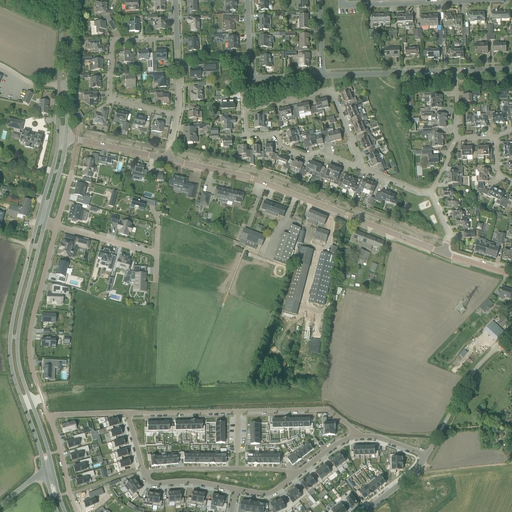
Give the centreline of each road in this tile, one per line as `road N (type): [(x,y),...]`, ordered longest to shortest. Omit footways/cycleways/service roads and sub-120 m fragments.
road 1 (tertiary): [(441,252),(251,178),(167,158)]
road 2 (secondary): [(37,221),(9,353),(44,471)]
road 3 (secondary): [(52,470),(17,354),(44,223)]
road 4 (residential): [(356,436),(321,409),(128,413)]
road 5 (residential): [(176,114),(109,95),(113,41),(176,38)]
road 6 (residential): [(357,167),(331,91),(244,108)]
road 7 (residential): [(37,383),(30,331),(55,225)]
road 8 (residential): [(425,456),(475,368),(511,333)]
road 9 (residential): [(293,476),(267,469),(143,471)]
road 10 (residential): [(357,167),(318,152),(304,155),(272,134),(246,134),(244,108)]
road 11 (residential): [(321,76),(455,70)]
